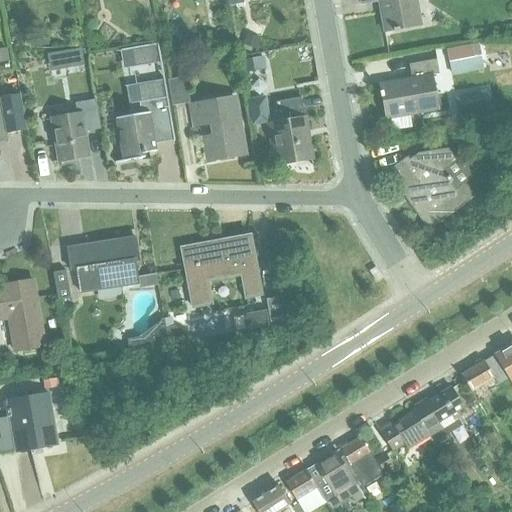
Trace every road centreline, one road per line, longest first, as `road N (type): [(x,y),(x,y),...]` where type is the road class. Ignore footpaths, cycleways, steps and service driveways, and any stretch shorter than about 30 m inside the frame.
road 1 (residential): [(64,511),(420,300)]
road 2 (residential): [(204,511),(511,317)]
road 3 (residential): [(0,195),(353,202)]
road 4 (residential): [(353,202),(316,0)]
